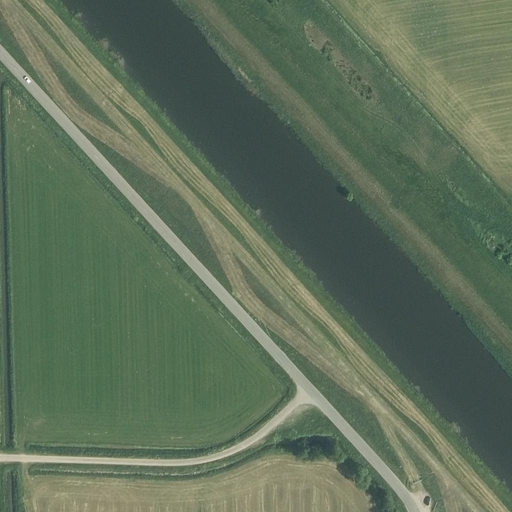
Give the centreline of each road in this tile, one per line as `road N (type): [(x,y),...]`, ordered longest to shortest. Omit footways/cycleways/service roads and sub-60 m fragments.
road 1 (unclassified): [(292,371),(0,57)]
road 2 (secondary): [(511,437),(312,494)]
road 3 (unclassified): [(0,457),(189,461)]
road 4 (unclassified): [(189,461),(220,455),(308,410)]
